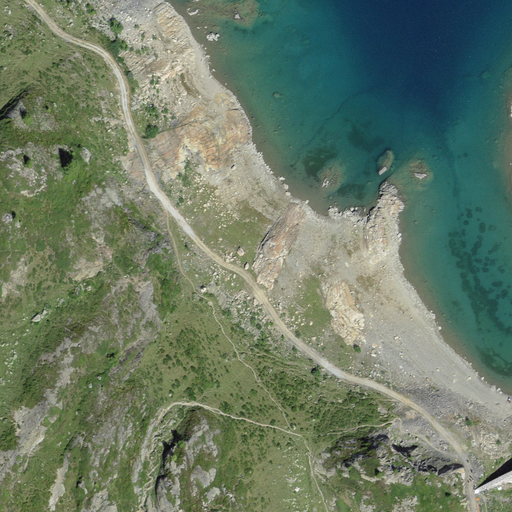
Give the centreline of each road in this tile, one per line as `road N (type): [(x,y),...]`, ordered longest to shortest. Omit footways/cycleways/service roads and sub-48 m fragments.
road 1 (track): [(161,198),(209,254),(244,275),(284,332),(337,371),(411,404),(446,431),(465,462)]
road 2 (track): [(26,0),(118,76),(127,125),(161,198)]
